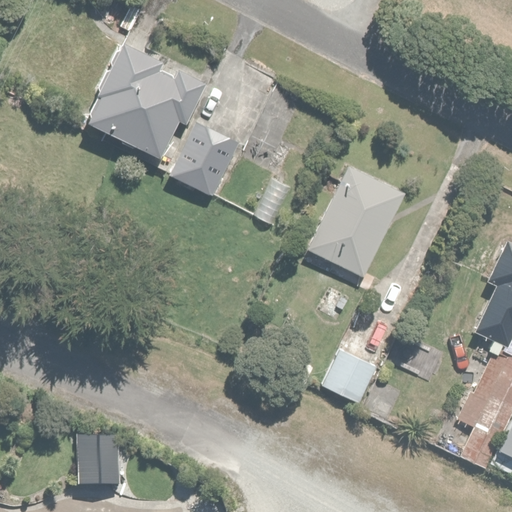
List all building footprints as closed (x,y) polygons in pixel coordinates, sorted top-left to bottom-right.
[(190,79),(112,42),(76,118),(154,155),(190,79)] [(235,146),(188,123),(161,177),(208,201),(235,146)] [(389,192),(342,172),(307,250),(355,271),(389,192)] [(511,337),(511,241),(500,236),(460,322),(509,345),(511,337)] [(477,467),(511,393),(511,360),(490,350),(470,392),(466,390),(452,418),(468,425),(453,456),(477,467)] [(369,367),(332,352),(318,387),(354,402),(369,367)] [(511,400),(490,449),(511,459),(511,457),(511,400)] [(98,431),(64,434),(68,484),(102,482),(98,431)] [(490,511),(432,481),(419,505),(431,511),(490,511)]
